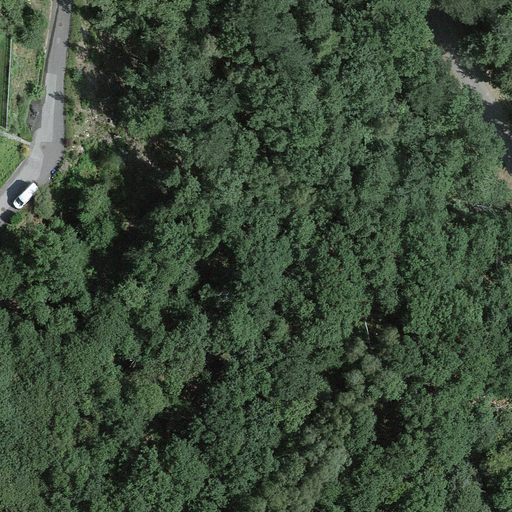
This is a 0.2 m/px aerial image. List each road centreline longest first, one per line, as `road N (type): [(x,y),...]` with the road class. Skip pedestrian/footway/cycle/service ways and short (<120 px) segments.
road 1 (residential): [(62,0),(46,137),(34,166),(0,206)]
road 2 (tertiary): [(425,0),(511,155)]
